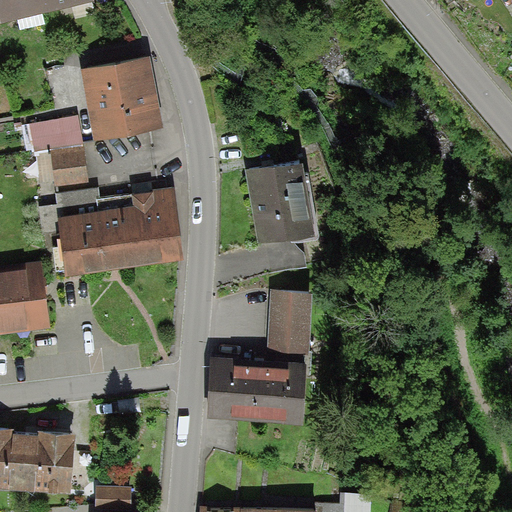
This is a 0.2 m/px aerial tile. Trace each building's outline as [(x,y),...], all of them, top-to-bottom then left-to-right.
[(0,0),(0,24),(92,4),(90,0),(0,0)] [(439,0),(443,9),(464,0),(439,0)] [(145,51),(84,62),(97,133),(158,122),(145,51)] [(77,111),(22,122),(28,151),(83,140),(77,111)] [(86,155),(52,158),(55,189),(89,185),(86,155)] [(305,157),(248,168),(261,238),(318,227),(305,157)] [(98,191),(56,195),(58,208),(37,210),(39,236),(59,234),(61,248),(54,249),(57,277),(68,276),(68,280),(185,268),(177,193),(99,201),(98,191)] [(44,265),(0,270),(0,333),(52,326),(44,265)] [(317,296),(273,292),(265,368),(310,372),(317,296)] [(265,368),(212,364),(207,421),(312,430),(317,373),(310,372),(265,368)] [(77,438),(0,432),(0,492),(73,498),(77,438)] [(132,511),(133,492),(96,491),(95,511),(132,511)] [(373,511),(374,497),(347,495),(346,508),(322,507),(321,511),(373,511)] [(321,511),(322,507),(204,503),(203,511),(321,511)]
